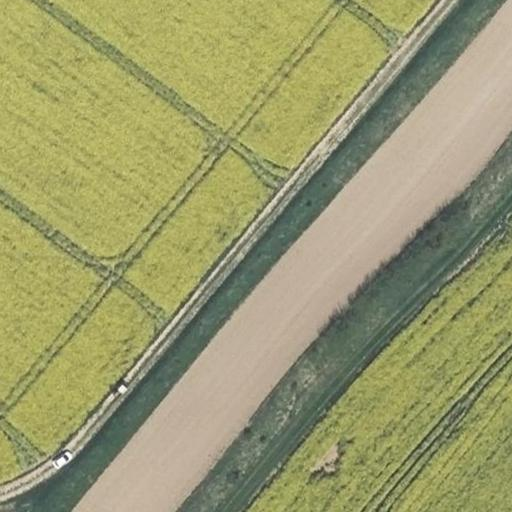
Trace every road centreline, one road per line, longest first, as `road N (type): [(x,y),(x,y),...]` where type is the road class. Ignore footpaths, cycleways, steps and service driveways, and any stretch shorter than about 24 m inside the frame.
road 1 (track): [(0,492),(40,470),(89,422),(443,0)]
road 2 (track): [(511,181),(224,511)]
